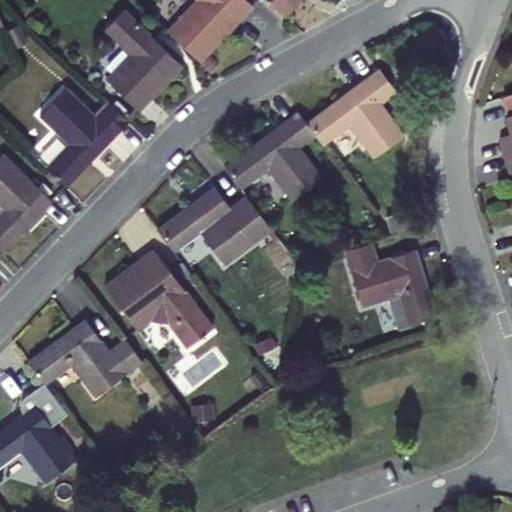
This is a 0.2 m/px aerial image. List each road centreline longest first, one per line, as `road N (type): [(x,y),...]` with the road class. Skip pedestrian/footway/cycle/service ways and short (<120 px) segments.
road 1 (residential): [(414,0),(199,118),(0,321)]
road 2 (residential): [(511,394),(454,198),(449,153),(453,107),(490,0)]
road 3 (residential): [(384,511),(511,467)]
